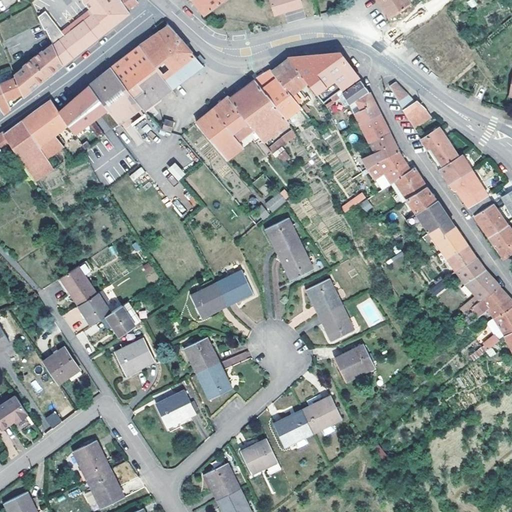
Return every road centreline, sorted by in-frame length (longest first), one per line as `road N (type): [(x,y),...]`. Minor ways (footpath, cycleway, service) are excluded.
road 1 (residential): [(386,58),(373,80),(381,102),(496,271)]
road 2 (residential): [(0,480),(106,407),(163,490)]
road 3 (residential): [(0,125),(160,0)]
road 4 (residential): [(163,490),(281,380),(275,343)]
road 5 (tertiary): [(386,58),(332,35),(230,52)]
